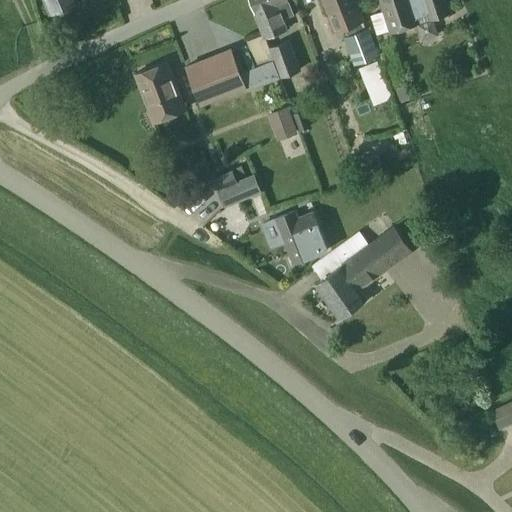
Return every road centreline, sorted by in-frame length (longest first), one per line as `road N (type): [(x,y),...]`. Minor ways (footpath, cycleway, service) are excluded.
road 1 (unclassified): [(422,511),(354,435),(261,355),(158,277),(0,176)]
road 2 (unclassified): [(0,96),(197,0)]
